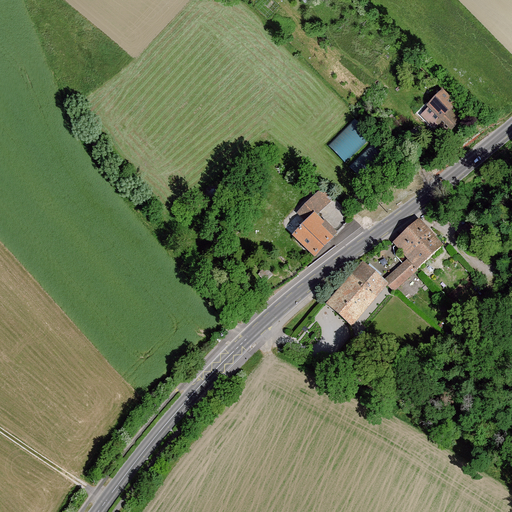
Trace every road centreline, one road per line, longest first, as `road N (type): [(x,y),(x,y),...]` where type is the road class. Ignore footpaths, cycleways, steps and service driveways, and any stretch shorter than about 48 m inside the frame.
road 1 (secondary): [(261,327),(511,126)]
road 2 (track): [(243,342),(92,152),(70,110)]
road 3 (secondary): [(98,511),(164,426),(261,327)]
road 4 (track): [(105,501),(0,429)]
